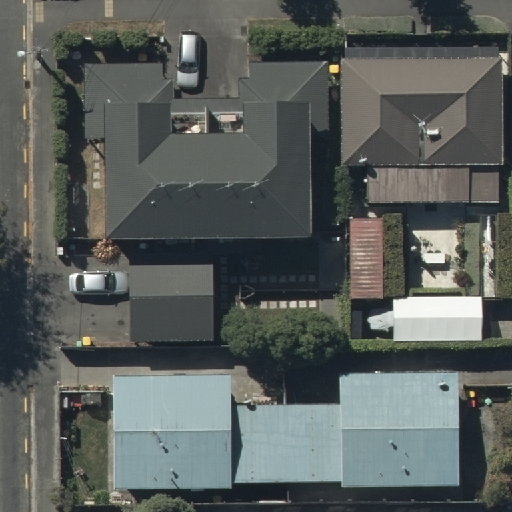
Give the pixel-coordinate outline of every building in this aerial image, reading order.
[(502,212),(502,54),(346,55),(347,70),(342,70),(343,176),(369,176),(369,212),(502,212)] [(162,86),(162,71),(87,71),(87,145),(107,145),(108,255),(132,254),(132,349),(217,349),(216,255),(313,254),(312,143),(328,143),(328,70),(250,70),(250,85),(239,85),(239,106),(176,107),(176,86),(162,86)] [(382,222),(351,223),(352,305),(383,305),(382,222)] [(395,301),(394,347),(483,349),(484,303),(395,301)] [(116,495),(461,494),(460,380),(341,380),(341,409),(231,410),(231,399),(273,398),(273,355),(233,355),(234,382),(116,383),(116,495)]
